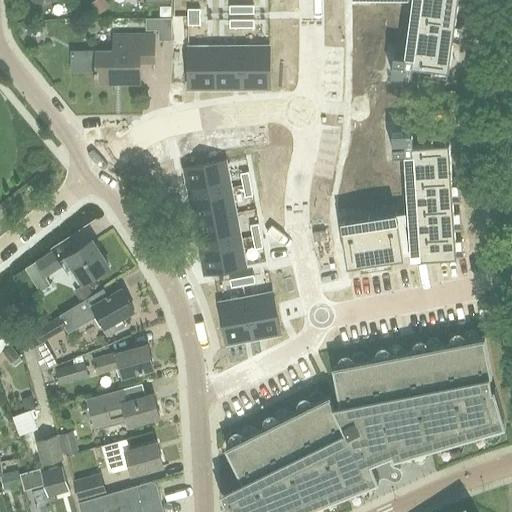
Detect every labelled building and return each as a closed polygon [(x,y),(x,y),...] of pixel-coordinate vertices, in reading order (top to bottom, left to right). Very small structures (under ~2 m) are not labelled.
[(105,0),(95,0),(90,4),(98,15),(110,6),(105,0)] [(394,62),(392,74),(419,78),(421,66),(432,68),(431,74),(433,74),(434,68),(436,68),(450,70),(454,40),(460,41),(460,40),(454,39),(455,35),(459,2),(465,3),(466,1),(459,0),(420,0),(413,56),(394,53),(393,62),(394,62)] [(230,5),(230,14),(242,14),(242,5),(230,5)] [(242,5),(242,14),(254,13),(254,5),(242,5)] [(188,9),(188,17),(201,17),(201,9),(188,9)] [(160,30),(160,17),(147,17),(147,30),(160,30)] [(188,17),(188,25),(201,25),(201,17),(188,17)] [(230,19),(230,28),(242,28),(242,19),(230,19)] [(242,19),(242,28),(254,27),(254,19),(242,19)] [(154,62),(154,34),(115,34),(115,51),(98,51),(98,82),(140,82),(140,62),(154,62)] [(187,45),(187,90),(215,90),(215,45),(187,45)] [(215,45),(215,90),(243,90),(243,45),(215,45)] [(243,45),(243,90),(271,90),(271,45),(243,45)] [(420,132),(393,134),(394,145),(393,145),(394,154),(412,153),(419,258),(457,256),(457,254),(464,254),(464,252),(457,253),(456,227),(462,226),(462,225),(455,225),(454,199),(460,199),(460,197),(454,198),(450,142),(434,143),(434,142),(434,136),(432,136),(433,143),(421,144),(420,132)] [(227,159),(183,167),(188,194),(232,186),(227,159)] [(249,171),(241,173),(243,185),(251,183),(249,171)] [(251,183),(243,185),(245,197),(253,195),(251,183)] [(232,186),(188,194),(194,221),(237,213),(232,186)] [(242,240),(237,213),(194,221),(199,248),(242,240)] [(399,219),(342,227),(348,266),(366,263),(376,261),(376,262),(376,268),(378,268),(377,261),(405,257),(399,219)] [(259,223),(250,225),(253,237),(261,235),(259,223)] [(261,235),(253,237),(255,249),(263,247),(261,235)] [(110,267),(92,240),(67,256),(60,261),(54,251),(36,262),(25,269),(41,292),(51,285),(46,277),(63,266),(69,275),(75,270),(84,284),(110,267)] [(243,240),(199,248),(204,276),(248,267),(243,240)] [(368,277),(368,267),(355,267),(354,290),(395,290),(395,277),(368,277)] [(254,274),(242,277),(244,285),(256,283),(254,274)] [(242,277),(230,279),(232,287),(244,285),(242,277)] [(60,316),(34,331),(34,332),(40,342),(66,327),(69,332),(98,316),(105,327),(107,326),(112,335),(126,327),(121,318),(134,311),(122,290),(107,298),(102,290),(59,315),(60,316)] [(274,291),(246,296),(254,340),(282,335),(274,291)] [(246,296),(217,301),(226,345),(254,340),(246,296)] [(394,456),(507,423),(496,386),(494,387),(493,383),(491,374),(493,373),(486,336),(355,362),(333,367),(338,393),(340,403),(334,404),(330,395),(226,447),(243,480),(221,491),(225,501),(222,502),(226,511),(297,511),(379,478),(372,460),(392,451),(393,452),(394,456)] [(44,369),(60,363),(48,341),(37,348),(44,369)] [(155,368),(148,343),(94,360),(98,373),(121,367),(124,377),(155,368)] [(2,351),(11,362),(20,356),(11,344),(10,345),(2,351)] [(60,384),(89,377),(84,361),(56,369),(60,384)] [(127,402),(123,390),(87,399),(95,429),(127,420),(128,426),(159,418),(153,395),(127,402)] [(31,409),(35,407),(30,396),(22,400),(27,411),(28,411),(31,409)] [(42,411),(23,417),(30,438),(49,432),(42,411)] [(65,454),(79,450),(73,430),(59,434),(65,454)] [(45,464),(63,458),(56,436),(39,441),(45,464)] [(103,445),(107,461),(110,471),(130,466),(132,475),(163,467),(157,444),(131,450),(127,439),(103,445)] [(0,475),(1,475),(1,477),(19,473),(18,470),(3,473),(0,456),(0,475)] [(49,497),(70,491),(63,466),(42,472),(49,497)] [(34,470),(21,474),(26,491),(39,487),(34,470)] [(4,490),(22,486),(19,473),(1,477),(4,490)] [(105,492),(100,474),(74,482),(79,500),(106,493),(105,492)] [(121,511),(165,511),(157,484),(152,483),(116,493),(121,511)] [(121,511),(116,493),(79,503),(81,511),(121,511)]
